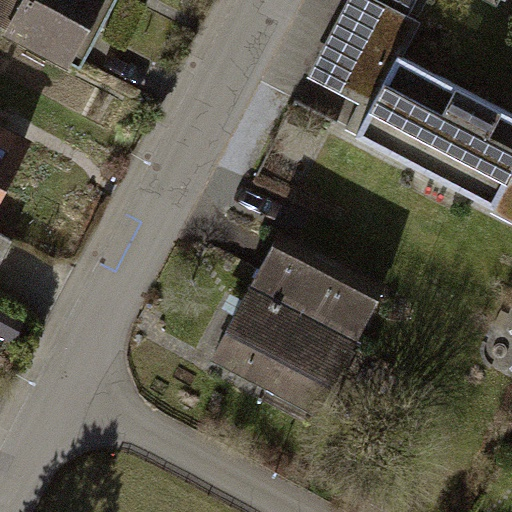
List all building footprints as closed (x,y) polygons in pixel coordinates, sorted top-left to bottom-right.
[(0,0),(0,20),(5,23),(1,29),(67,64),(100,0),(0,0)] [(422,20),(410,14),(384,0),(347,0),(308,75),(359,101),(345,127),(354,132),(494,205),(491,211),(511,221),(511,109),(405,53),(422,20)] [(384,0),(410,14),(417,0),(384,0)] [(0,198),(31,138),(0,122),(0,198)] [(0,264),(13,239),(0,231),(0,264)] [(379,296),(272,240),(225,328),(227,329),(211,360),(313,413),(330,380),(334,383),(379,296)]
